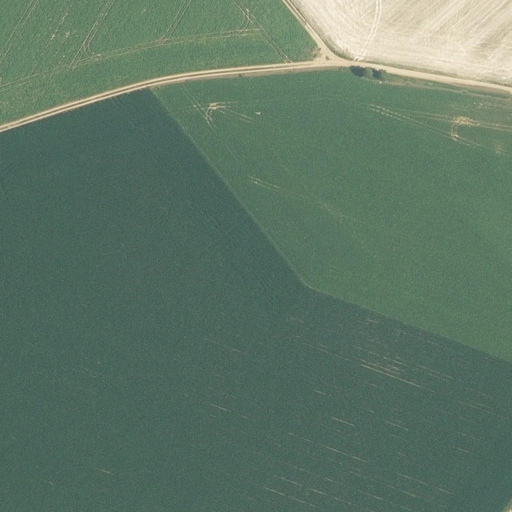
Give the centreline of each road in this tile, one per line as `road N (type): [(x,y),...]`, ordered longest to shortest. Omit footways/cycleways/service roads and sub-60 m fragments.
road 1 (track): [(0,129),(174,78),(341,63)]
road 2 (track): [(341,63),(511,87)]
